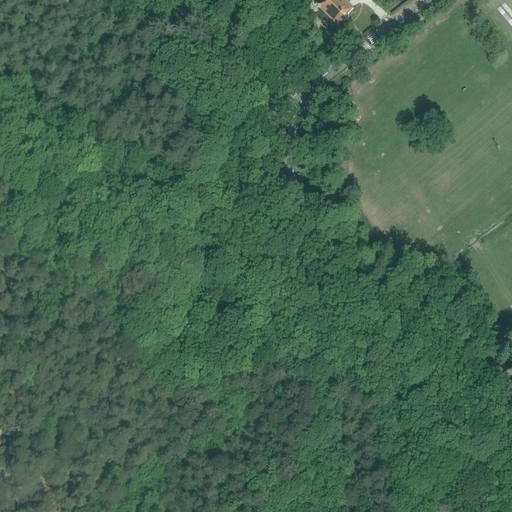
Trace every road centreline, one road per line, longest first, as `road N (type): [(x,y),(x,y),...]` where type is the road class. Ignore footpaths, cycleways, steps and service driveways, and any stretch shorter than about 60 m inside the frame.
road 1 (tertiary): [(511,387),(369,280),(319,227),(289,147),(303,96)]
road 2 (unknown): [(474,410),(451,409),(420,374),(395,371),(386,404),(339,443),(310,511)]
road 3 (tertiary): [(303,96),(425,0)]
